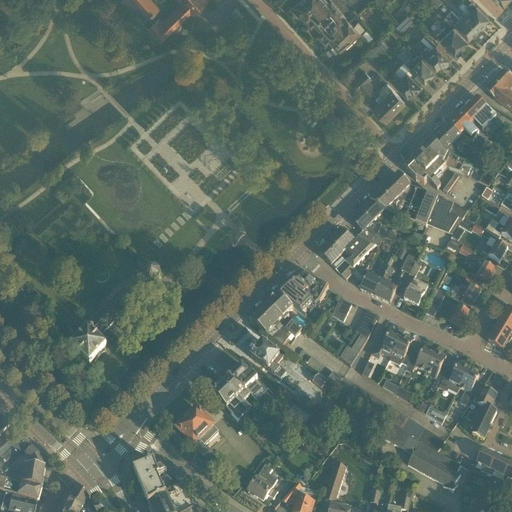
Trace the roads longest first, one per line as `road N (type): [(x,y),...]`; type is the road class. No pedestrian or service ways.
road 1 (residential): [(129,428),(295,257)]
road 2 (residential): [(395,157),(255,0)]
road 3 (residential): [(467,351),(295,257)]
road 4 (residential): [(395,157),(500,52)]
road 5 (residential): [(295,257),(395,157)]
road 6 (tertiary): [(96,458),(0,357)]
road 7 (residential): [(224,511),(129,428)]
